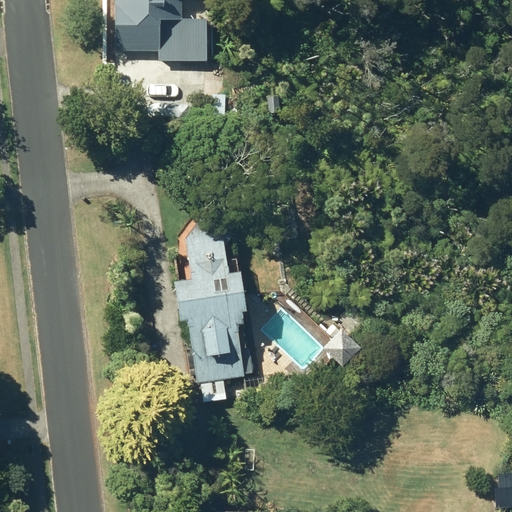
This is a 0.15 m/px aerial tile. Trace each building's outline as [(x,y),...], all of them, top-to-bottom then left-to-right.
[(153,62),(200,62),(200,21),(177,20),(176,0),(109,0),(110,52),(153,52),(153,62)] [(217,277),(214,252),(223,239),(195,216),(177,241),(181,282),(162,284),(167,326),(183,324),(192,386),(239,378),(229,327),(233,326),(232,317),(233,316),(227,276),(217,277)] [(262,221),(243,224),(252,281),(271,278),(262,221)] [(319,350),(338,370),(358,351),(338,331),(319,350)] [(482,375),(483,390),(502,390),(501,374),(482,375)] [(495,475),(497,511),(511,510),(509,473),(495,475)] [(442,497),(444,509),(453,507),(451,495),(442,497)]
